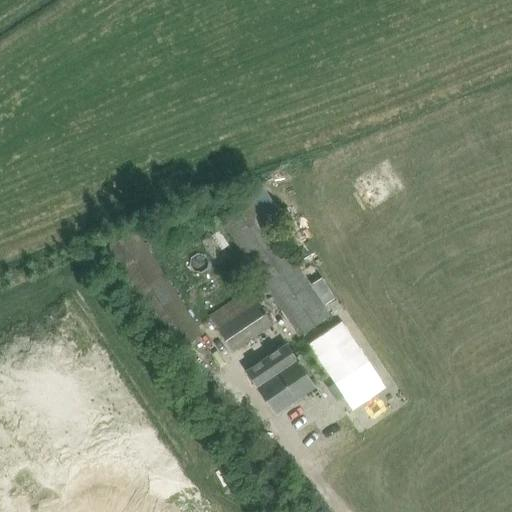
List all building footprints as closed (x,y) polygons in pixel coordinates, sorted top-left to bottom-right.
[(390,195),(380,178),(360,191),(369,206),(390,195)] [(299,336),(329,316),(251,200),(221,220),(299,336)] [(170,357),(203,335),(133,227),(100,248),(170,357)] [(233,351),(272,325),(258,303),(265,299),(255,285),(209,316),(233,351)] [(286,344),(246,371),(274,414),(315,387),(286,344)] [(174,435),(188,455),(198,448),(184,428),(174,435)]
